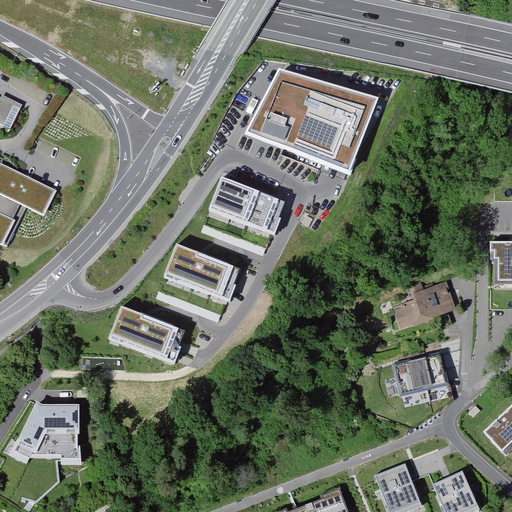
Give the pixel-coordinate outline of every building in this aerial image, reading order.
[(283,69),(246,136),(353,176),(382,96),(283,69)] [(0,125),(8,129),(20,107),(1,96),(0,98),(0,125)] [(55,194),(1,167),(0,168),(0,246),(4,249),(25,208),(43,217),(55,194)] [(286,203),(225,182),(215,211),(276,232),(286,203)] [(511,291),(511,245),(493,246),(495,292),(511,291)] [(242,268),(181,247),(170,277),(232,298),(242,268)] [(395,311),(403,332),(458,313),(449,285),(414,297),(417,303),(395,311)] [(186,330),(124,309),(114,339),(176,360),(186,330)] [(440,357),(395,367),(402,396),(447,385),(440,357)] [(43,407),(37,405),(11,458),(27,466),(30,459),(61,458),(61,466),(80,465),(80,407),(43,407)] [(502,453),(511,443),(511,406),(484,433),(502,453)] [(411,511),(422,508),(405,465),(374,477),(388,511),(411,511)] [(478,511),(480,511),(462,472),(432,486),(444,511),(478,511)] [(348,511),(340,491),(339,489),(280,511),(348,511)]
